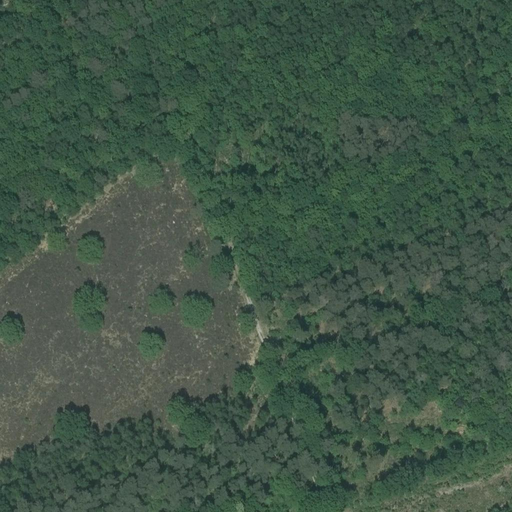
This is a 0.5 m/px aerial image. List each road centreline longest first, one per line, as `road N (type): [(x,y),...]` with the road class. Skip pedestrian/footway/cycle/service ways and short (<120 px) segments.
road 1 (track): [(138,0),(331,511)]
road 2 (track): [(238,266),(511,161)]
